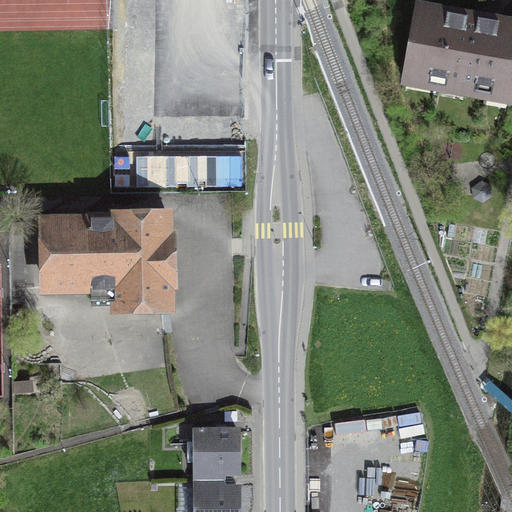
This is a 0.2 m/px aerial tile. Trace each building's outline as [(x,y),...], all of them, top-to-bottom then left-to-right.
[(486,90),(511,95),(511,90),(511,24),(478,19),(477,22),(467,20),(467,17),(418,8),(409,54),(413,59),(410,77),(435,81),(435,83),(486,92),(486,90)] [(116,307),(170,306),(168,217),(46,220),(48,289),(92,288),(92,298),(115,297),(116,307)] [(0,366),(10,366),(11,233),(0,233),(0,366)] [(23,263),(11,263),(12,304),(24,304),(23,263)] [(197,480),(223,480),(222,472),(237,472),(237,430),(196,431),(197,473),(197,480)] [(223,487),(223,480),(197,480),(196,511),(237,511),(238,487),(223,487)]
